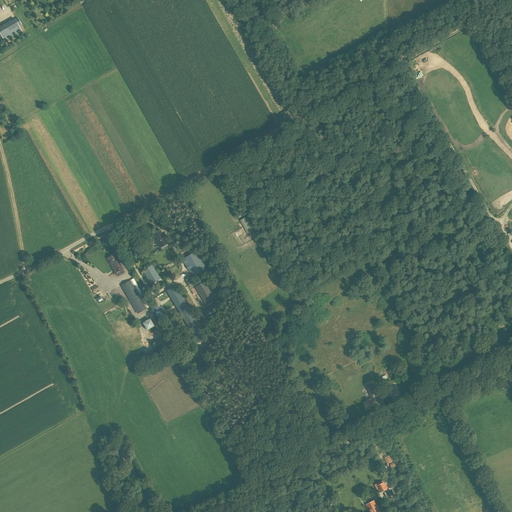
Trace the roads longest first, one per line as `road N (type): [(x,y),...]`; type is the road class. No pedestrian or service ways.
road 1 (track): [(204,511),(491,371)]
road 2 (track): [(292,121),(506,0)]
road 3 (track): [(115,222),(292,121)]
road 4 (track): [(401,60),(500,222)]
road 5 (unclassified): [(115,222),(0,283)]
road 6 (track): [(24,270),(0,145)]
